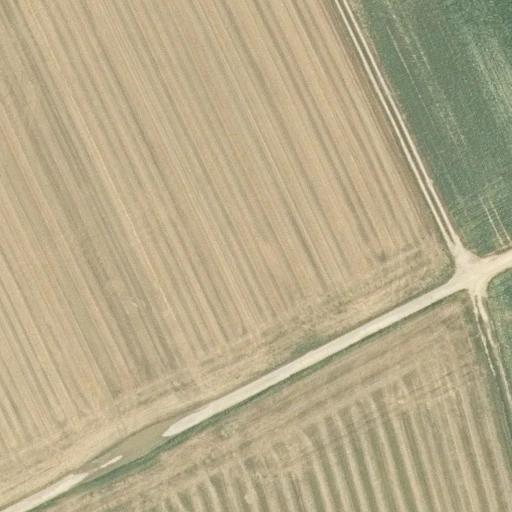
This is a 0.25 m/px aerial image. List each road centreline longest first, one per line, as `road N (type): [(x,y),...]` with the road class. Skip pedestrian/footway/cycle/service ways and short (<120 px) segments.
road 1 (track): [(511,257),(13,511)]
road 2 (track): [(339,0),(471,278),(511,423)]
